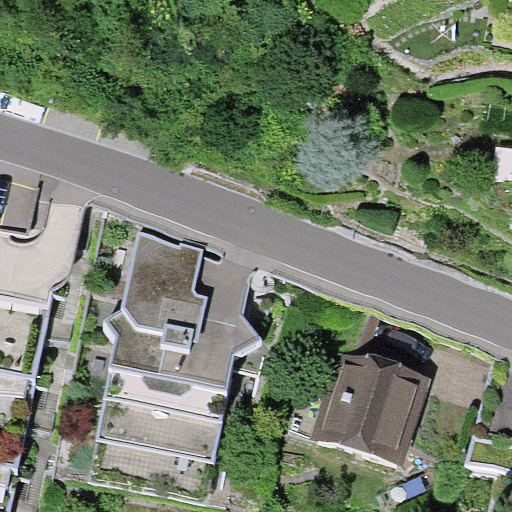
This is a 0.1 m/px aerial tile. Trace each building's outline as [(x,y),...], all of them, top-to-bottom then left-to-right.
[(511,0),(494,0),(511,8),(511,0)] [(11,511),(29,411),(44,330),(62,305),(67,277),(72,249),(0,235),(0,511),(11,511)] [(203,501),(230,367),(253,349),(240,323),(249,279),(193,266),(126,241),(109,328),(100,340),(102,358),(79,476),(203,501)] [(402,466),(423,381),(353,364),(363,323),(319,312),(304,370),(338,378),(321,446),(402,466)] [(511,511),(511,383),(494,379),(476,450),(501,457),(486,511),(511,511)]
